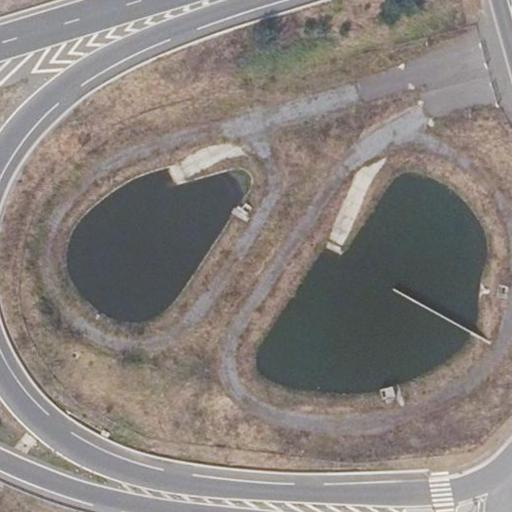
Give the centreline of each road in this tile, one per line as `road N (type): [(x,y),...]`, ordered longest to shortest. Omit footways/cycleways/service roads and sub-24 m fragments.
road 1 (trunk): [(511,466),(466,486),(404,493),(265,491),(134,474),(59,439),(0,366)]
road 2 (trunk): [(0,154),(47,96),(86,69),(253,0)]
road 3 (trunk): [(0,460),(88,493),(199,511)]
road 4 (trunk): [(0,46),(166,0)]
